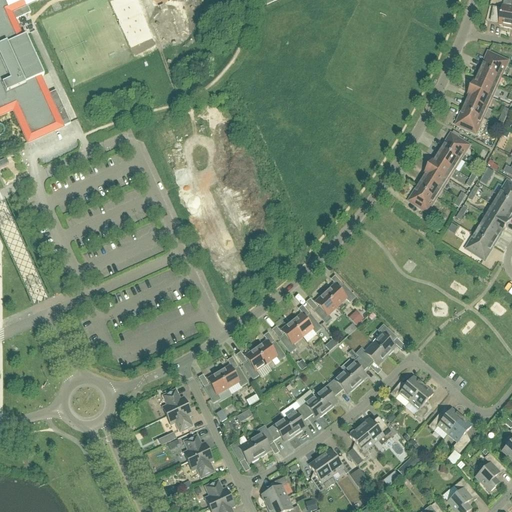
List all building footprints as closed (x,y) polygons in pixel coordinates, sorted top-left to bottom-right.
[(0,0),(0,117),(13,112),(28,144),(70,125),(56,92),(47,96),(39,79),(44,77),(44,76),(26,37),(21,39),(14,22),(29,15),(30,14),(27,7),(42,0),(0,0)] [(504,29),(511,30),(511,22),(511,8),(503,7),(502,10),(494,9),(491,21),(500,23),(499,27),(504,27),(504,29)] [(508,63),(489,55),(482,70),(501,78),(508,63)] [(482,70),(478,79),(478,80),(496,89),(501,78),(482,70)] [(477,82),(476,82),(472,90),(492,99),(496,89),(478,80),(477,82)] [(472,90),(468,99),(469,99),(468,101),(487,109),(492,99),(472,90)] [(468,101),(468,102),(464,111),(483,120),(487,109),(468,101)] [(464,111),(457,126),(476,135),(483,120),(464,111)] [(469,147),(458,141),(452,136),(443,150),(460,161),(469,147)] [(443,150),(438,159),(437,160),(454,171),(460,161),(443,150)] [(436,162),(435,161),(430,169),(448,181),(454,171),(437,160),(436,162)] [(430,169),(425,177),(426,178),(425,179),(442,190),(448,181),(430,169)] [(484,177),(491,180),(494,174),(488,170),(484,177)] [(425,179),(424,180),(419,189),(436,200),(442,190),(425,179)] [(511,205),(511,186),(508,184),(499,198),(511,205)] [(476,197),(480,191),(475,188),(472,194),(476,197)] [(419,189),(410,203),(427,214),(436,200),(419,189)] [(511,205),(499,198),(493,208),(511,218),(511,216),(511,205)] [(465,217),(468,211),(464,208),(460,214),(465,217)] [(493,208),(487,217),(506,228),(511,220),(510,220),(511,218),(493,208)] [(461,222),(465,217),(460,214),(457,220),(461,222)] [(500,236),(501,236),(506,228),(487,217),(482,227),(499,238),(500,236)] [(453,226),(449,233),(456,237),(460,231),(453,226)] [(482,227),(481,228),(476,237),(493,247),(499,238),(482,227)] [(476,237),(467,251),(485,261),(493,247),(476,237)] [(346,300),(349,304),(355,299),(343,287),(338,291),(334,287),(325,296),(336,309),(346,300)] [(326,326),(331,321),(327,317),(336,309),(325,296),(315,305),(319,309),(314,314),(326,326)] [(356,313),(349,319),(356,327),(363,321),(356,313)] [(312,331),(315,335),(321,330),(310,317),(305,321),(301,317),(291,325),(302,338),(312,331)] [(291,325),(281,333),(285,338),(279,342),(290,355),(296,350),(292,346),(302,338),(291,325)] [(395,339),(383,328),(378,333),(382,337),(373,346),(386,358),(395,348),(391,344),(395,339)] [(334,341),(330,344),(334,350),(338,347),(334,341)] [(275,345),(270,349),(266,344),(256,351),(266,366),(276,358),(279,363),(285,359),(275,345)] [(368,367),(373,363),(377,367),(386,358),(373,346),(365,355),(361,351),(356,356),(359,359),(368,367)] [(256,351),(245,359),(248,364),(243,368),(253,381),(259,377),(255,373),(266,366),(256,351)] [(356,387),(366,378),(362,374),(368,367),(359,359),(355,364),(353,366),(354,366),(345,374),(356,387)] [(302,372),(307,368),(303,363),(298,367),(302,372)] [(238,370),(233,374),(230,368),(218,375),(227,390),(238,384),(241,389),(247,385),(238,370)] [(342,391),(346,396),(356,387),(345,374),(335,382),(329,386),(337,395),(342,391)] [(218,375),(207,382),(210,387),(205,390),(213,405),(219,401),(217,396),(227,390),(218,375)] [(399,396),(409,404),(423,388),(419,384),(419,382),(416,380),(413,380),(413,379),(404,390),(400,386),(391,396),(395,400),(399,396)] [(326,413),(336,404),(332,400),(337,395),(329,386),(324,390),(325,391),(315,399),(326,413)] [(415,417),(421,422),(430,411),(424,406),(433,396),(432,396),(432,393),(429,391),(427,391),(423,388),(409,404),(419,412),(415,417)] [(264,391),(259,394),(263,399),(268,396),(264,391)] [(167,407),(162,410),(166,419),(188,409),(183,400),(180,401),(175,392),(162,398),(167,407)] [(295,404),(296,404),(300,410),(305,406),(305,407),(315,399),(310,392),(295,404)] [(307,420),(312,416),(316,421),(326,413),(315,399),(305,407),(305,406),(300,410),(307,420)] [(294,414),(300,410),(296,404),(280,415),(284,422),(287,420),(295,414),(294,414)] [(236,407),(230,411),(234,417),(241,413),(236,407)] [(166,419),(171,428),(175,426),(180,435),(193,429),(188,419),(192,418),(188,409),(166,419)] [(300,410),(294,414),(295,414),(287,420),(284,422),(294,436),(305,429),(302,423),(307,420),(300,410)] [(222,412),(216,415),(221,424),(227,420),(222,412)] [(437,428),(447,436),(461,420),(451,412),(442,422),(438,418),(429,429),(433,433),(437,428)] [(242,416),(237,418),(240,424),(245,421),(242,416)] [(453,449),(459,454),(468,444),(462,439),(471,428),(461,420),(447,436),(457,445),(453,449)] [(363,424),(363,426),(359,430),(373,446),(377,443),(381,447),(387,443),(393,437),(384,427),(378,432),(369,421),(369,422),(366,422),(363,424)] [(284,422),(275,429),(274,428),(267,433),(272,443),(280,438),(284,443),(294,436),(284,422)] [(267,433),(264,429),(258,432),(261,437),(250,443),(259,458),(270,452),(267,447),(272,443),(267,433)] [(370,456),(367,451),(373,446),(359,430),(355,433),(353,433),(350,435),(350,438),(349,438),(358,448),(353,452),(362,463),(370,456)] [(511,442),(502,453),(511,462),(511,431),(510,434),(511,435),(511,442)] [(174,434),(168,437),(171,443),(177,440),(174,434)] [(209,454),(205,445),(201,447),(197,437),(184,444),(188,453),(183,455),(188,464),(209,454)] [(418,448),(412,441),(409,443),(415,450),(418,448)] [(239,450),(236,445),(230,448),(239,463),(244,460),(248,465),(259,458),(250,443),(239,450)] [(319,460),(332,478),(342,470),(346,475),(351,472),(343,460),(338,464),(330,453),(319,460)] [(188,464),(192,473),(196,471),(201,480),(214,474),(210,465),(213,463),(209,454),(188,464)] [(397,472),(403,478),(421,461),(415,455),(397,472)] [(475,479),(490,494),(499,485),(494,480),(499,475),(494,470),(498,466),(489,456),(485,460),(490,465),(475,479)] [(316,479),(312,482),(320,494),(325,490),(321,485),(332,478),(319,460),(309,468),(316,479)] [(366,482),(359,472),(351,478),(358,488),(366,482)] [(267,509),(287,500),(281,488),(287,486),(284,480),(271,486),(274,491),(262,497),(262,498),(261,500),(263,503),(265,504),(267,509)] [(454,511),(469,511),(471,511),(466,506),(471,501),(467,496),(471,492),(463,482),(455,488),(459,494),(447,504),(454,511)] [(189,483),(183,486),(185,491),(191,488),(189,483)] [(230,500),(226,491),(222,492),(218,483),(205,489),(209,498),(205,501),(209,510),(230,500)] [(209,510),(209,511),(231,511),(231,510),(234,509),(230,500),(209,510)] [(267,509),(268,511),(298,511),(297,509),(292,511),(287,500),(267,509)] [(314,502),(307,504),(308,511),(315,511),(317,511),(314,502)]
